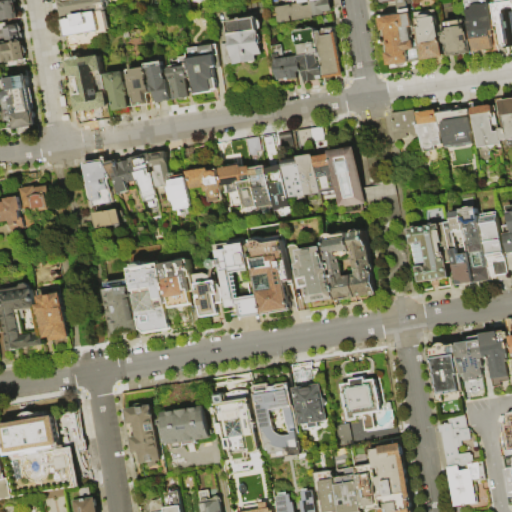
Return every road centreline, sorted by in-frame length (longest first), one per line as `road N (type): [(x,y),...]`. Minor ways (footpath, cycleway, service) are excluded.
road 1 (residential): [(511,303),(0,386)]
road 2 (residential): [(511,74),(0,156)]
road 3 (residential): [(433,511),(403,321)]
road 4 (residential): [(61,147),(37,0)]
road 5 (residential): [(118,511),(96,371)]
